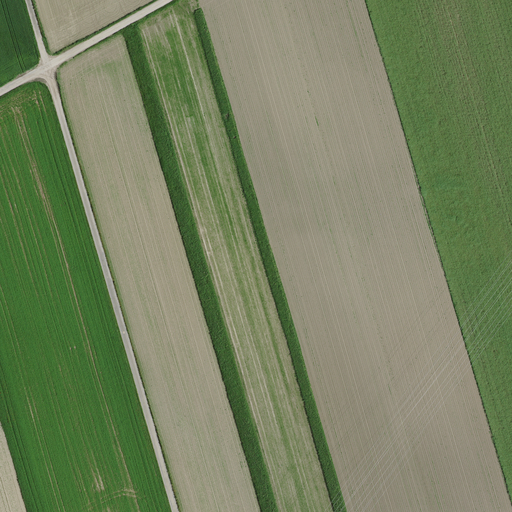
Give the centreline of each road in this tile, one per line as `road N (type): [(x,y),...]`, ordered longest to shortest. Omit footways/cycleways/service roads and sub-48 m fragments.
road 1 (unclassified): [(176,511),(27,0)]
road 2 (track): [(168,0),(0,92)]
